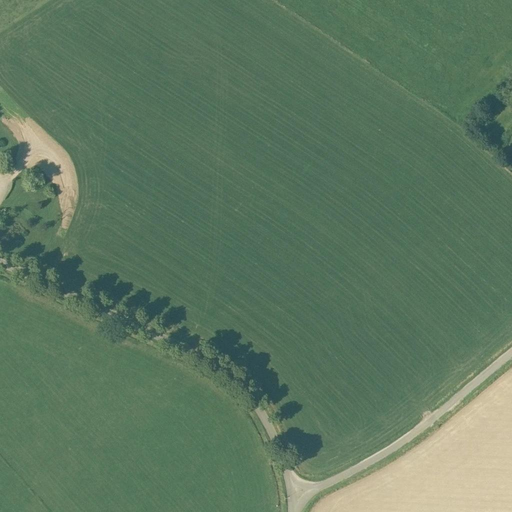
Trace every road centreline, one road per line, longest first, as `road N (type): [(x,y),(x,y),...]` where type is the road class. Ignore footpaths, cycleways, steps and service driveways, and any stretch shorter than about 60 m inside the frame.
road 1 (tertiary): [(289,482),(270,427),(231,375),(0,262)]
road 2 (unclassified): [(315,489),(406,440),(511,354)]
